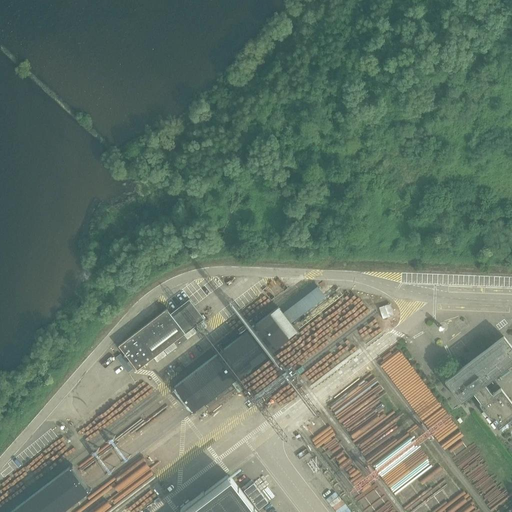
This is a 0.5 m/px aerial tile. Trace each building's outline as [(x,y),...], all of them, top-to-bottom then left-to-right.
[(294,309),(304,323),(336,300),(326,286),(294,309)] [(205,318),(190,299),(171,314),(167,309),(118,346),(137,370),(205,318)] [(385,319),(400,315),(397,304),(381,308),(385,319)] [(278,307),(172,388),(191,413),(297,332),(290,323),(279,308),(278,307)] [(484,384),(490,379),(511,362),(511,347),(504,336),(445,381),(461,402),(473,392),(481,403),(480,404),(498,428),(511,416),(511,403),(501,388),(492,394),(484,384)] [(60,511),(91,489),(72,465),(9,511),(60,511)] [(257,511),(227,473),(176,511),(257,511)] [(253,483),(244,490),(258,509),(268,502),(253,483)] [(346,508),(340,502),(333,509),(336,511),(345,511),(356,502),(347,492),(341,498),(348,506),(346,508)]
